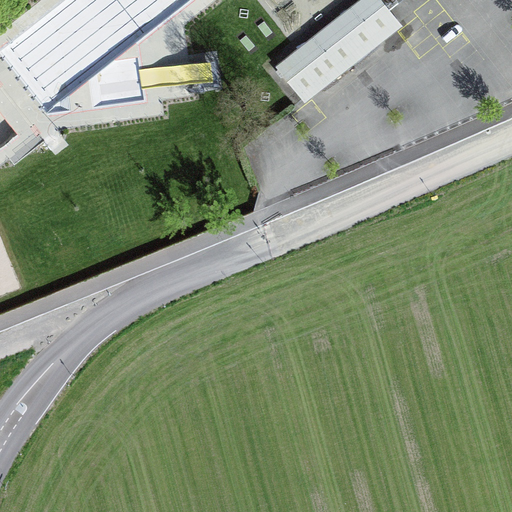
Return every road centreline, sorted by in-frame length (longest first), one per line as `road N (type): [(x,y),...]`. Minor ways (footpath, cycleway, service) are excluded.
road 1 (tertiary): [(0,441),(32,387),(74,344),(171,279),(273,235)]
road 2 (tertiary): [(511,130),(273,235)]
road 3 (unknown): [(488,121),(395,44)]
